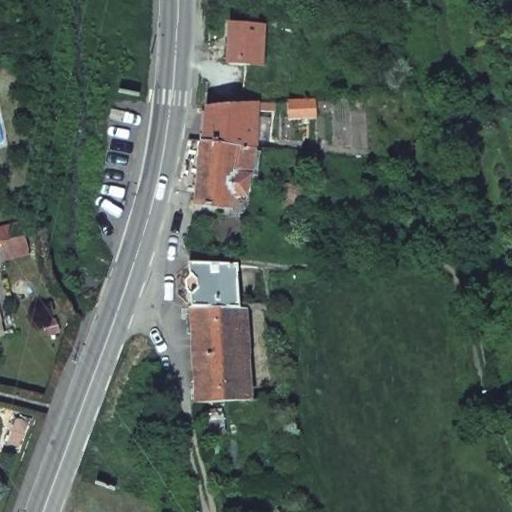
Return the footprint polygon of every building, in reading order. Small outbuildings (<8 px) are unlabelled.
[(99,13),(98,30),(127,32),(129,15),(99,13)] [(226,63),(261,65),(263,28),(229,25),(226,63)] [(316,116),(314,98),(287,101),(289,118),(316,116)] [(273,111),(273,102),(259,104),(254,104),(255,112),(273,111)] [(255,112),(254,104),(204,108),(201,142),(254,148),(255,112)] [(254,153),(254,148),(201,142),(194,207),(230,212),(231,195),(247,197),(248,177),(252,176),(254,153)] [(294,173),(305,174),(305,152),(294,151),(294,173)] [(261,152),(254,153),(252,176),(259,177),(261,152)] [(306,207),(305,184),(279,185),(280,206),(306,207)] [(188,264),(191,309),(239,309),(236,266),(188,264)] [(239,309),(191,309),(197,404),(249,401),(244,309),(239,309)] [(135,405),(135,421),(157,422),(157,406),(135,405)] [(221,407),(203,411),(209,436),(227,432),(221,407)]
